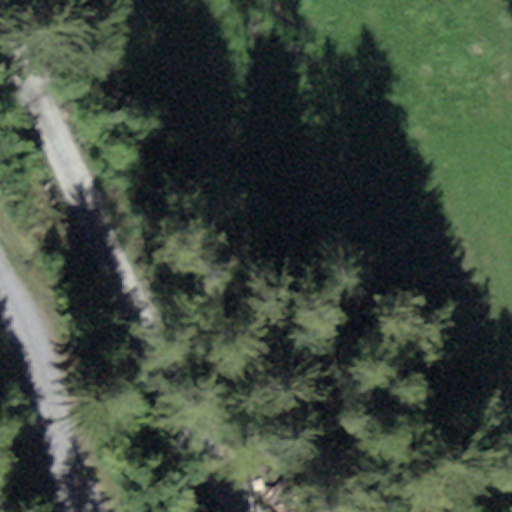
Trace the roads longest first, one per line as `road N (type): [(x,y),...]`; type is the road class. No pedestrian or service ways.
road 1 (track): [(239,511),(71,199),(0,17)]
road 2 (tertiary): [(84,511),(16,307),(0,282)]
